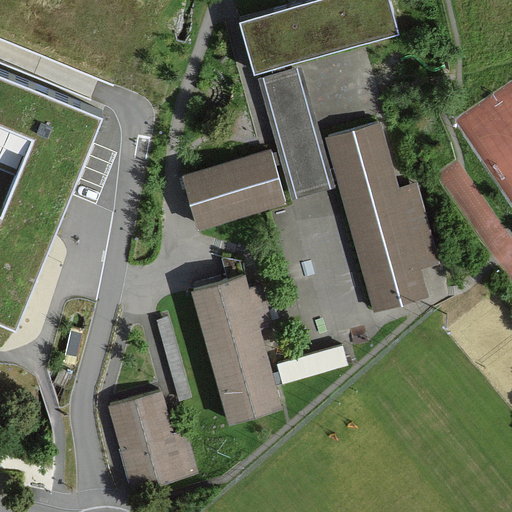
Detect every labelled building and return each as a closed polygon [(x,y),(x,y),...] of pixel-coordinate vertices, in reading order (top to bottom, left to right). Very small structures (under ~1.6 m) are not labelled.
[(384,0),(306,0),(232,20),(246,72),(393,32),(384,0)] [(108,104),(0,60),(0,302),(25,313),(72,194),(107,107),(108,104)] [(293,67),(258,77),(291,198),(315,191),(326,188),(293,67)] [(379,121),(324,136),(373,313),(428,298),(420,268),(442,261),(420,180),(397,186),(379,121)] [(267,149),(186,174),(201,224),(283,199),(267,149)] [(245,271),(194,285),(230,419),(282,405),(259,321),(270,319),(265,301),(260,281),(249,284),(245,271)] [(156,316),(180,400),(192,397),(168,313),(156,316)] [(277,359),(283,379),(349,361),(344,341),(277,359)] [(161,388),(109,403),(133,486),(199,467),(187,426),(173,430),(161,388)]
